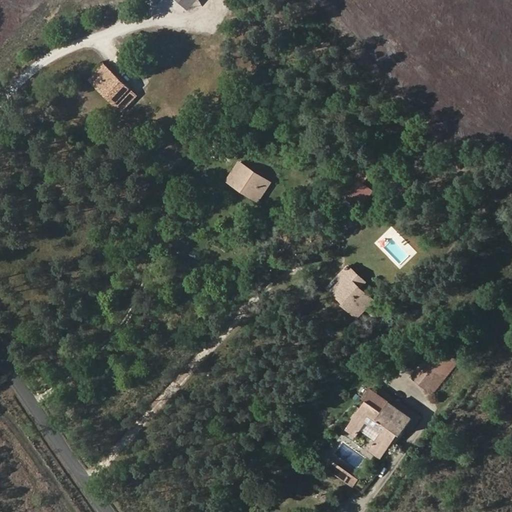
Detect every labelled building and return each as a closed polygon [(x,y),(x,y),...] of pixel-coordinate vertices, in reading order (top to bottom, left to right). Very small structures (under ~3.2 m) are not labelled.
[(198,0),(181,0),(190,8),(198,0)] [(107,63),(91,80),(111,97),(114,94),(103,82),(114,69),(107,63)] [(103,82),(114,94),(111,97),(126,112),(140,96),(114,69),(103,82)] [(272,181),(239,160),(226,180),(259,201),(272,181)] [(370,176),(360,168),(339,194),(347,201),(352,195),(361,204),(372,190),(365,183),(370,176)] [(360,274),(350,263),(327,287),(342,302),(340,303),(357,320),(377,299),(355,279),(360,274)] [(468,366),(448,349),(422,384),(440,399),(468,366)] [(364,398),(368,401),(347,429),(355,436),(362,427),(376,439),(371,449),(382,459),(405,427),(410,430),(419,417),(374,383),(364,398)] [(361,478),(336,459),(329,468),(354,487),(361,478)]
